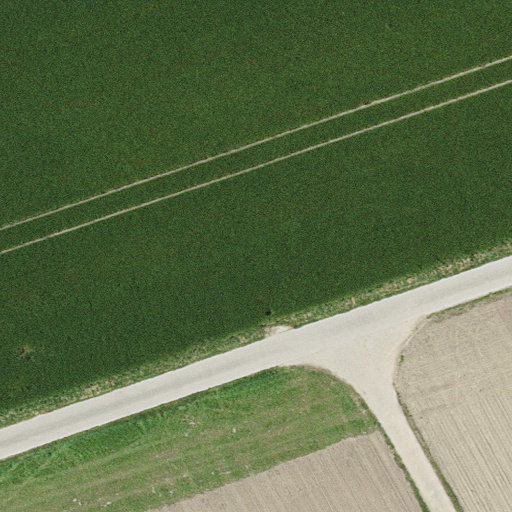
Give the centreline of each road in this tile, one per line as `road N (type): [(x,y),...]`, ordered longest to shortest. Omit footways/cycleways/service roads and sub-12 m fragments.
road 1 (track): [(511,270),(0,443)]
road 2 (track): [(347,325),(449,511)]
